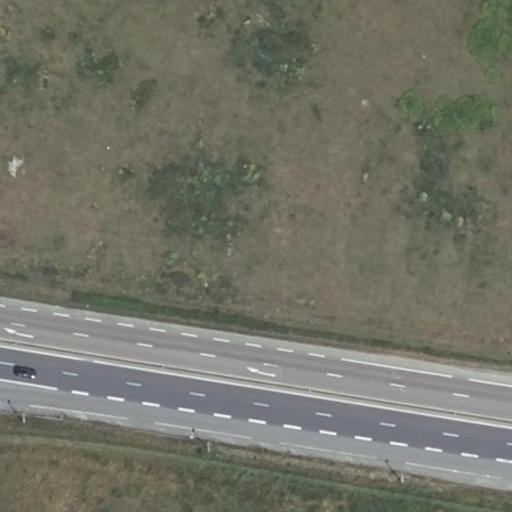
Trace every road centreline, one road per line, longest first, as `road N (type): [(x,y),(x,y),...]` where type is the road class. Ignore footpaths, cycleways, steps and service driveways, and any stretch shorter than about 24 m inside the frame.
road 1 (primary): [(511,403),(0,323)]
road 2 (primary): [(163,391),(511,445)]
road 3 (primary): [(0,365),(163,391)]
road 4 (primary): [(0,389),(163,391)]
